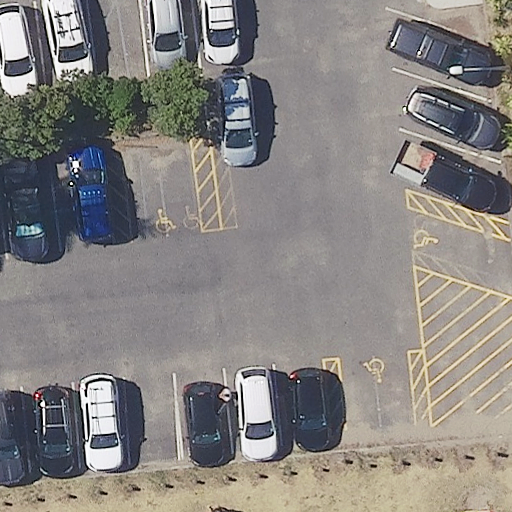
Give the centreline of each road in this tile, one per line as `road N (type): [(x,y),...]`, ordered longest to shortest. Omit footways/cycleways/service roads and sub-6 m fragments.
road 1 (unknown): [(258,256),(93,307),(0,323)]
road 2 (unknown): [(363,0),(366,36),(321,174)]
